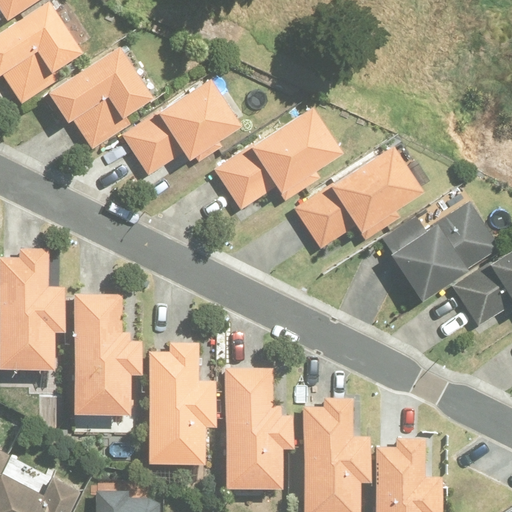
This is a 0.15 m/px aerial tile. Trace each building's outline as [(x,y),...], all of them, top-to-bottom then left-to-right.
[(61,77),(55,68),(83,50),(49,0),(46,0),(0,28),(0,72),(1,72),(22,102),(61,77)] [(0,0),(0,14),(22,0),(0,0)] [(127,113),(153,95),(118,43),(47,90),(66,119),(72,116),(91,148),(132,122),(127,113)] [(198,161),(222,145),(219,138),(241,124),(210,76),(122,133),(149,175),(183,152),(188,159),(194,155),(198,161)] [(313,104),(214,168),(241,208),(276,186),(285,200),(322,176),(317,168),(343,151),(313,104)] [(392,141),(293,207),(320,248),(356,224),(365,238),(401,214),(397,207),(424,189),(392,141)] [(384,237),(393,250),(390,252),(421,299),(501,247),(470,199),(426,228),(418,214),(384,237)] [(511,246),(453,284),(479,325),(511,303),(511,246)] [(49,284),(50,247),(22,247),(22,257),(0,256),(0,366),(53,367),(55,328),(65,328),(66,284),(49,284)] [(122,330),(122,294),(73,294),(73,413),(130,413),(130,371),(141,371),(141,340),(127,340),(127,330),(122,330)] [(150,352),(149,462),(205,462),(206,422),(216,422),(217,379),(199,379),(199,342),(171,342),(172,352),(150,352)] [(282,414),(282,404),(275,404),(275,369),(227,368),(226,487),(283,487),(283,445),(294,445),(294,414),(282,414)] [(354,434),(354,398),(325,398),(325,407),(305,407),(304,511),(360,511),(360,479),(372,479),(372,434),(354,434)] [(441,511),(442,474),(425,474),(426,437),(396,437),(396,447),(376,447),(374,511),(441,511)] [(0,470),(9,453),(0,448),(0,470)] [(0,473),(0,511),(67,511),(78,491),(52,477),(43,496),(0,473)] [(160,511),(161,505),(149,496),(128,496),(128,489),(94,489),(94,511),(160,511)] [(511,511),(511,500),(493,511),(511,511)]
